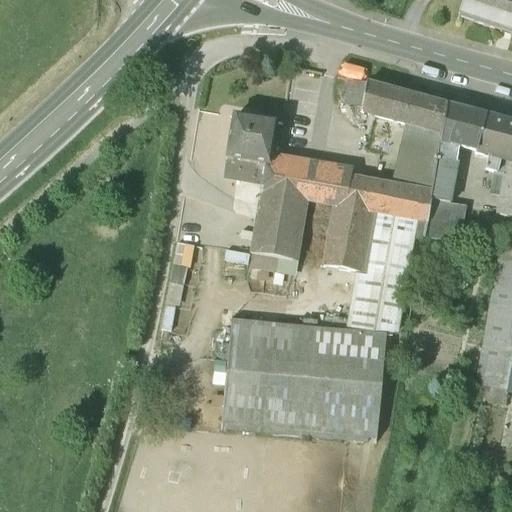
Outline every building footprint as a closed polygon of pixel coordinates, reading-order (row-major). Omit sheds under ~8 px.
[(511,0),(464,0),(457,20),(459,21),(459,19),(500,33),(499,34),(511,39),(511,37),(511,0)] [(363,110),(366,85),(341,81),(337,106),(363,110)] [(447,107),(366,85),(363,110),(362,116),(405,127),(420,131),(442,137),(447,107)] [(470,114),(447,107),(442,137),(441,144),(440,146),(460,152),(470,114)] [(511,125),(470,114),(460,152),(510,165),(511,165),(511,125)] [(275,126),(234,119),(227,161),(267,167),(268,168),(271,149),(275,126)] [(410,191),(420,131),(405,127),(394,189),(410,191)] [(442,137),(420,131),(410,191),(394,189),(350,181),(346,211),(370,215),(426,225),(430,204),(432,191),(441,144),(442,137)] [(460,152),(440,146),(432,191),(452,194),(460,152)] [(278,150),(271,149),(268,168),(267,167),(251,257),(277,262),(295,265),(305,204),(311,167),(277,161),(278,150)] [(443,206),(430,204),(426,225),(423,240),(499,253),(511,255),(511,252),(511,165),(510,165),(500,215),(443,206)] [(346,211),(350,181),(351,174),(311,167),(305,204),(331,210),(321,269),(358,276),(359,276),(370,215),(346,211)] [(452,194),(432,191),(430,204),(443,206),(452,194)] [(411,238),(423,240),(426,225),(370,215),(359,276),(358,276),(349,331),(386,334),(386,335),(394,336),(411,238)] [(511,291),(511,254),(511,255),(499,253),(492,288),(511,291)] [(277,262),(251,257),(249,270),(275,274),(277,262)] [(511,354),(511,291),(492,288),(481,348),(511,354)] [(180,332),(203,335),(207,310),(184,307),(180,332)] [(349,331),(231,319),(220,432),(375,446),(386,335),(386,334),(349,331)] [(511,354),(481,348),(474,386),(480,388),(508,393),(511,393),(511,354)] [(508,393),(480,388),(477,404),(505,409),(508,393)]
